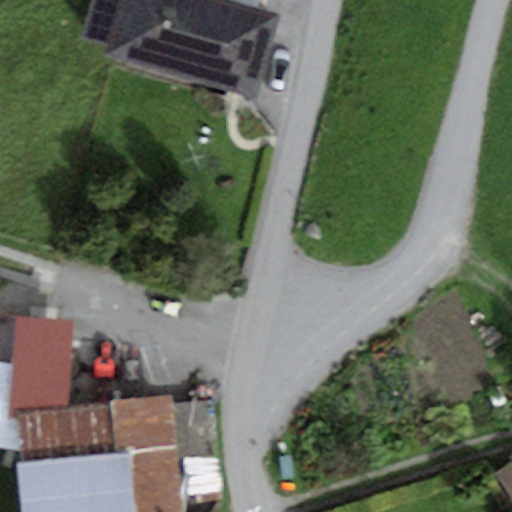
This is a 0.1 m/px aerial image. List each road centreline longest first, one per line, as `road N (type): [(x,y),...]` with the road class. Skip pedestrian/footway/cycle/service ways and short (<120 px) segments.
road 1 (unclassified): [(257,343),(339,321),(414,282),(443,236),(506,0)]
road 2 (residential): [(257,343),(243,434),(252,511)]
